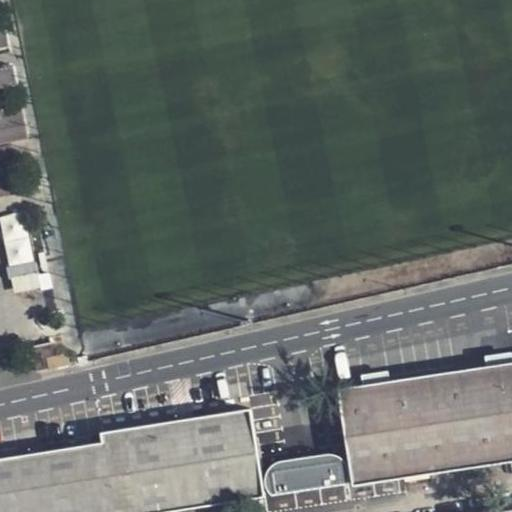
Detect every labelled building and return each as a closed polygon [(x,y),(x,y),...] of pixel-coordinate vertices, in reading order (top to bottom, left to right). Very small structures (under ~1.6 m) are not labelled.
[(10,27),(0,27),(0,47),(12,46),(10,27)] [(0,67),(0,85),(20,83),(18,66),(0,67)] [(0,141),(29,137),(21,91),(0,94),(0,141)] [(2,214),(17,289),(42,284),(27,209),(2,214)] [(355,482),(511,457),(511,362),(340,389),(355,482)] [(0,511),(167,511),(264,497),(249,407),(101,432),(102,441),(0,457),(0,511)]
